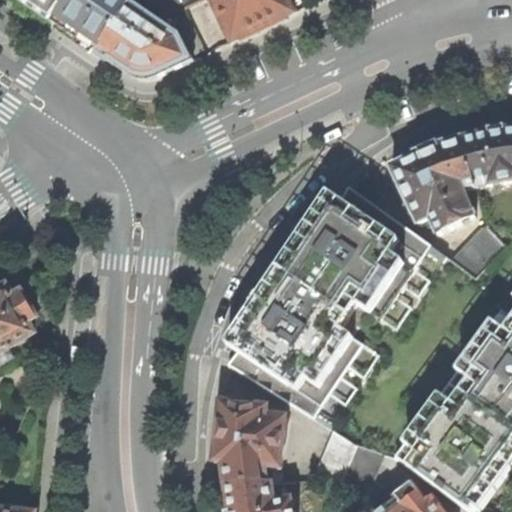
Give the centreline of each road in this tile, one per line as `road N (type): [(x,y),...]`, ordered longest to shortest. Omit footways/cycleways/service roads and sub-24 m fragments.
road 1 (residential): [(145,459),(185,452),(193,356),(228,258),(320,160),(369,131),(353,94)]
road 2 (residential): [(413,39),(215,128),(125,184)]
road 3 (secondary): [(125,184),(110,474)]
road 4 (secondary): [(145,459),(156,238),(125,184)]
road 5 (residential): [(125,184),(215,161),(353,94)]
